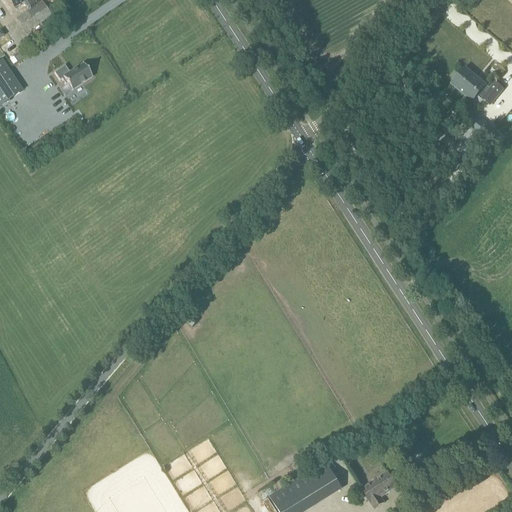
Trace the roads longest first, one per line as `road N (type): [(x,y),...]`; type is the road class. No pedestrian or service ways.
road 1 (unclassified): [(0,504),(304,139)]
road 2 (secondary): [(511,462),(304,139)]
road 3 (unclassified): [(304,139),(423,0)]
road 4 (secondary): [(304,139),(213,0)]
